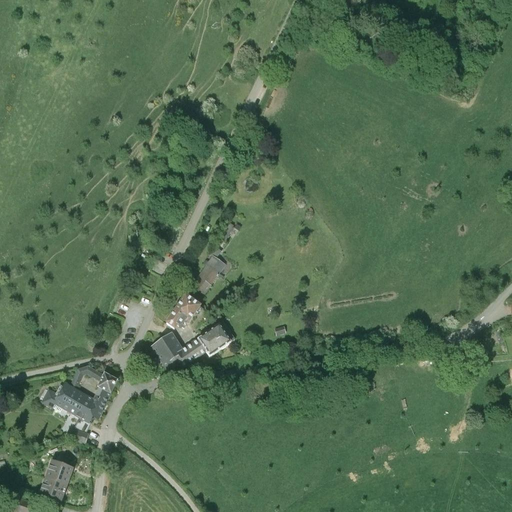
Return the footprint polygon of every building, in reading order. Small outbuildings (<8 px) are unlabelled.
[(224,266),(213,258),(198,279),(210,287),(224,266)] [(196,306),(210,287),(198,279),(185,298),(196,306)] [(166,325),(174,331),(176,327),(179,329),(181,329),(182,328),(184,329),(187,324),(188,324),(199,309),(196,306),(185,298),(166,325)] [(206,352),(205,353),(209,358),(235,341),(223,323),(198,340),(206,352)] [(284,329),(275,331),(276,338),(286,336),(284,329)] [(180,369),(205,353),(206,352),(198,340),(181,351),(171,336),(152,348),(167,372),(177,365),(180,369)] [(78,372),(72,386),(77,388),(82,376),(87,374),(102,382),(104,377),(88,368),(78,372)] [(104,376),(104,377),(102,382),(99,388),(99,389),(110,394),(111,394),(116,382),(104,376)] [(98,419),(110,394),(99,389),(95,398),(77,388),(72,386),(71,388),(66,386),(59,397),(55,404),(82,419),(84,420),(88,413),(98,419)] [(59,397),(49,392),(43,403),(53,408),(55,404),(59,397)] [(84,444),(87,435),(86,435),(91,424),(84,420),(82,419),(80,423),(77,422),(68,439),(84,444)] [(52,462),(46,480),(66,487),(72,469),(52,462)] [(59,504),(66,487),(46,480),(40,497),(59,504)] [(28,511),(32,504),(11,496),(6,511),(9,511),(28,511)]
